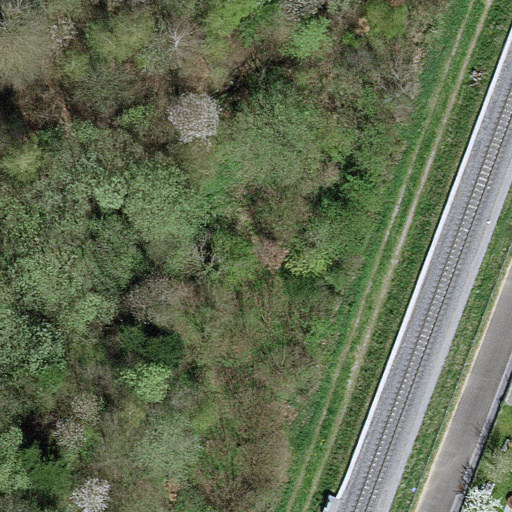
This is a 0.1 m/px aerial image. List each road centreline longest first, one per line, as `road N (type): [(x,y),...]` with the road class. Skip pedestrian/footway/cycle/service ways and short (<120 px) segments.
road 1 (track): [(293,511),(472,0)]
road 2 (track): [(511,302),(432,511)]
